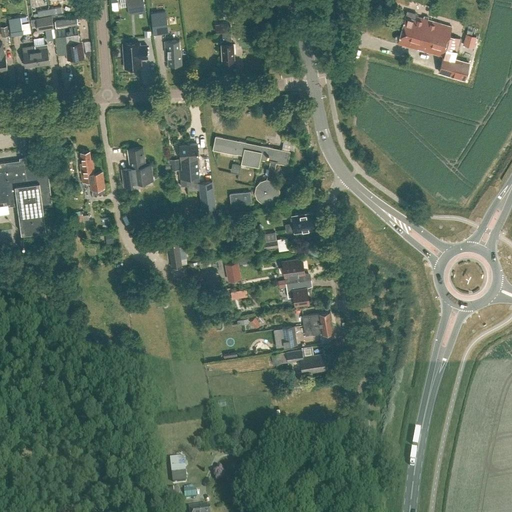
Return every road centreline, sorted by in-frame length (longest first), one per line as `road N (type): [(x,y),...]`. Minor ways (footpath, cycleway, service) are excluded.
road 1 (residential): [(347,180),(332,201),(370,441)]
road 2 (residential): [(199,280),(156,272),(126,243),(104,99)]
road 3 (residential): [(104,99),(312,79)]
road 4 (secondary): [(410,511),(436,368)]
